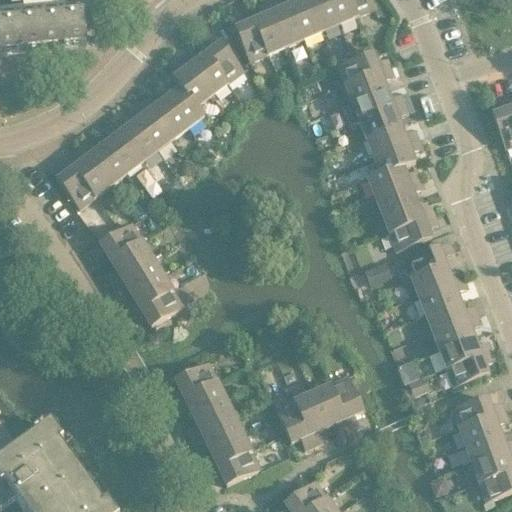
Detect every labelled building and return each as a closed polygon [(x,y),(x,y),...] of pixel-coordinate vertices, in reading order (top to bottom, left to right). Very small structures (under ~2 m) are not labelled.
[(17,0),(18,12),(53,8),(51,0),(17,0)] [(294,0),(297,6),(289,10),(303,44),(321,37),(305,0),(294,0)] [(305,0),(321,37),(339,29),(326,0),(305,0)] [(326,0),(339,29),(356,21),(347,0),(326,0)] [(347,0),(356,21),(375,14),(369,0),(347,0)] [(303,44),(289,10),(280,13),(276,3),(267,6),(286,52),(303,44)] [(268,59),(286,52),(267,6),(257,10),(262,21),(254,25),(268,59)] [(0,58),(20,56),(86,50),(83,16),(0,23),(0,58)] [(268,59),(254,25),(245,28),(241,18),(230,22),(249,67),(268,59)] [(212,53),(205,59),(227,89),(243,77),(214,37),(205,44),(212,53)] [(227,89),(205,59),(197,64),(190,55),(182,61),(212,100),(227,89)] [(345,90),(391,73),(387,63),(376,67),(372,58),(338,71),(345,90)] [(181,76),(173,83),(180,92),(181,91),(196,112),(197,111),(212,100),(182,61),(174,67),(181,76)] [(345,90),(352,108),(387,95),(383,86),(394,82),(394,81),(391,73),(345,90)] [(165,103),(188,133),(204,120),(197,111),(196,112),(181,91),(180,92),(173,83),(166,88),(173,97),(165,103)] [(387,95),(352,108),(359,126),(405,108),(401,99),(390,103),(387,95)] [(407,97),(401,99),(405,108),(411,106),(407,97)] [(172,144),(188,133),(165,103),(158,108),(151,99),(143,105),(172,144)] [(511,151),(511,114),(507,101),(498,105),(502,116),(492,119),(505,154),(511,151)] [(135,126),(157,156),(172,144),(143,105),(135,111),(142,120),(135,126)] [(411,106),(405,108),(408,118),(414,115),(413,112),(411,106)] [(359,126),(366,144),(401,131),(397,122),(408,118),(405,108),(359,126)] [(142,167),(157,156),(135,126),(127,131),(120,122),(112,128),(142,167)] [(104,149),(126,179),(142,167),(112,128),(104,134),(111,143),(104,149)] [(366,144),(373,162),(419,144),(418,143),(415,135),(404,139),(401,131),(366,144)] [(421,133),(415,135),(418,143),(424,141),(421,133)] [(422,154),(419,144),(373,162),(379,179),(380,180),(403,171),(403,172),(415,167),(411,158),(422,154)] [(111,190),(126,179),(104,149),(97,154),(90,145),(82,151),(111,190)] [(73,172),(96,202),(111,190),(82,151),(74,157),(81,166),(73,172)] [(79,214),(96,202),(73,172),(66,177),(59,168),(50,175),(79,214)] [(406,179),(403,172),(403,171),(380,180),(379,179),(367,183),(375,202),(420,185),(417,175),(406,179)] [(424,194),(420,185),(375,202),(382,220),(417,207),(413,198),(424,194)] [(420,215),(417,207),(382,220),(389,238),(434,220),(431,211),(420,215)] [(438,230),(434,220),(389,238),(396,257),(431,244),(427,234),(438,230)] [(106,258),(110,266),(142,246),(131,229),(90,254),(96,264),(106,258)] [(105,279),(111,288),(152,262),(142,246),(110,266),(115,273),(105,279)] [(411,284),(446,270),(443,262),(454,258),(449,247),(404,265),(411,284)] [(126,291),(131,298),(162,279),(152,262),(111,288),(116,297),(126,291)] [(411,284),(418,302),(464,284),(460,274),(449,279),(446,270),(411,284)] [(379,284),(375,272),(355,279),(360,292),(379,284)] [(125,312),(131,321),(172,295),(162,279),(131,298),(135,306),(125,312)] [(418,302),(425,320),(460,306),(456,297),(467,293),(464,284),(418,302)] [(183,312),(172,295),(131,321),(136,330),(146,323),(151,332),(183,312)] [(425,320),(432,338),(478,320),(474,310),(463,315),(460,306),(425,320)] [(432,338),(439,355),(474,342),(471,333),(481,329),(478,320),(432,338)] [(439,355),(446,373),(492,355),(488,346),(477,350),(474,342),(439,355)] [(495,365),(492,355),(446,373),(454,392),(488,379),(485,369),(495,365)] [(169,399),(174,408),(217,387),(209,368),(175,385),(180,394),(169,399)] [(348,382),(329,390),(349,435),(358,431),(353,420),(363,416),(348,382)] [(420,385),(409,389),(413,400),(424,396),(420,385)] [(226,404),(217,387),(174,408),(178,417),(188,412),(192,420),(226,404)] [(340,439),(349,435),(329,390),(312,398),(327,432),(335,428),(340,439)] [(318,436),(327,432),(312,398),(294,406),(314,451),(323,446),(318,436)] [(452,414),(459,434),(505,417),(501,407),(490,411),(487,401),(452,414)] [(234,421),(226,404),(192,420),(196,429),(186,434),(190,443),(234,421)] [(314,451),(294,406),(275,414),(290,448),(300,444),(305,455),(314,451)] [(505,417),(459,434),(465,452),(500,439),(497,430),(508,426),(505,417)] [(243,439),(234,421),(190,443),(195,452),(205,447),(209,455),(243,439)] [(6,511),(15,511),(18,510),(19,511),(109,511),(106,508),(103,510),(92,496),(59,450),(63,447),(50,430),(17,454),(0,429),(0,507),(2,506),(6,511)] [(203,468),(207,477),(251,456),(243,439),(209,455),(213,463),(203,468)] [(465,452),(472,470),(511,454),(511,444),(504,447),(500,439),(465,452)] [(511,454),(472,470),(479,488),(511,475),(511,470),(510,466),(511,465),(511,454)] [(260,474),(251,456),(207,477),(211,486),(222,481),(226,490),(260,474)] [(511,475),(479,488),(486,507),(511,497),(511,475)] [(313,511),(326,503),(314,486),(284,508),(286,511),(313,511)] [(332,511),(326,503),(313,511),(332,511)]
